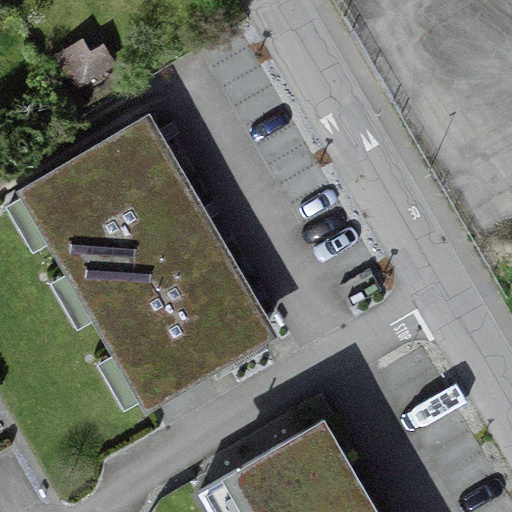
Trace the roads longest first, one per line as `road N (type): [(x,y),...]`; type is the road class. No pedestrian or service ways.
road 1 (residential): [(439,299),(66,511)]
road 2 (residential): [(439,299),(314,82)]
road 3 (residential): [(314,82),(457,0)]
road 4 (residential): [(511,423),(439,299)]
